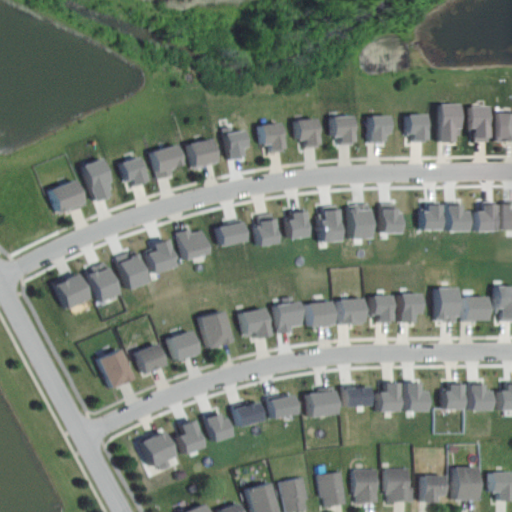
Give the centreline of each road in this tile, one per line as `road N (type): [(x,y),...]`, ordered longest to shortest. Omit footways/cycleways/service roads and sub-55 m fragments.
road 1 (residential): [(511,169),(288,175),(205,192),(0,274)]
road 2 (residential): [(511,350),(365,351),(276,363),(181,388),(86,433)]
road 3 (tertiary): [(127,511),(0,281)]
